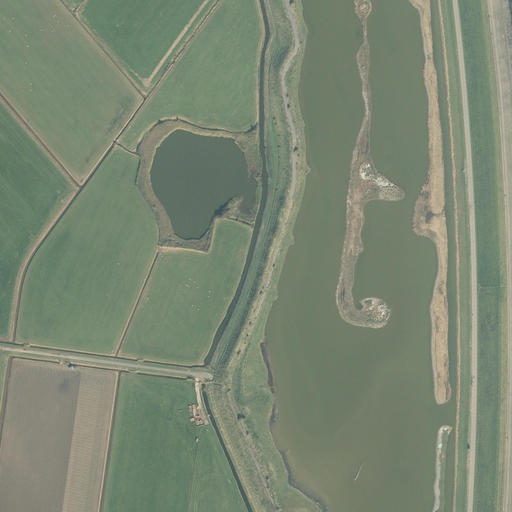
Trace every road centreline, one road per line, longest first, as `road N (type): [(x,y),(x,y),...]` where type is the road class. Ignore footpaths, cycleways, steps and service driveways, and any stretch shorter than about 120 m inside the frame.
road 1 (tertiary): [(470,511),(473,251),(454,0)]
road 2 (unclassified): [(0,348),(208,375)]
